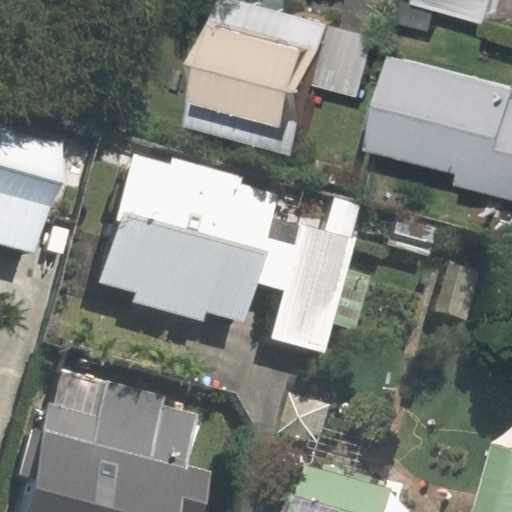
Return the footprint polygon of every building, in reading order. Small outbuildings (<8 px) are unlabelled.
[(400,25),(313,0),(239,0),(218,74),(326,106),(334,79),(380,92),(400,25)] [(452,0),(504,15),(508,0),(452,0)] [(511,66),(417,38),(388,135),(478,163),(476,171),(511,181),(511,66)] [(62,141),(0,122),(0,242),(28,251),(62,141)] [(266,210),(273,184),(130,148),(97,279),(132,289),(129,300),(205,319),(208,309),(248,319),(257,283),(281,289),(268,339),(327,354),(336,319),(356,324),(370,268),(347,262),(361,206),(329,198),(323,224),(266,210)] [(485,262),(440,250),(424,308),(469,320),(485,262)] [(61,365),(53,396),(22,511),(206,511),(218,469),(182,460),(197,401),(61,365)] [(511,511),(511,434),(508,433),(486,511),(511,511)] [(453,511),(459,491),(324,457),(310,511),(453,511)]
